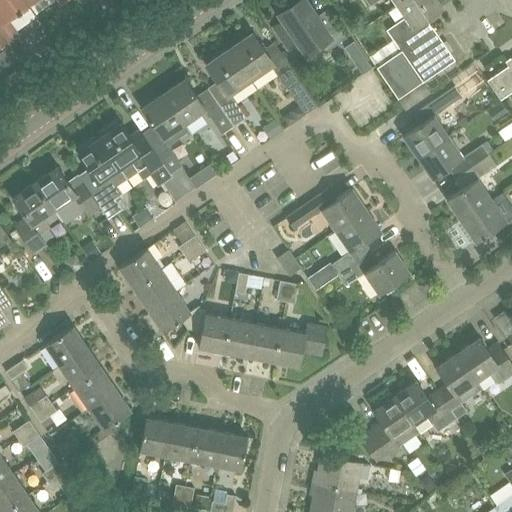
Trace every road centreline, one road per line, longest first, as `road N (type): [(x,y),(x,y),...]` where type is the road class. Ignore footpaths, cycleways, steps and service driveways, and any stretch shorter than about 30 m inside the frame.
road 1 (residential): [(85,291),(88,272),(326,111)]
road 2 (residential): [(286,422),(223,401),(202,376),(134,363),(85,291)]
road 3 (tertiary): [(0,147),(207,0)]
road 4 (residential): [(463,298),(378,155),(353,150),(326,111)]
road 5 (residential): [(286,422),(463,298)]
